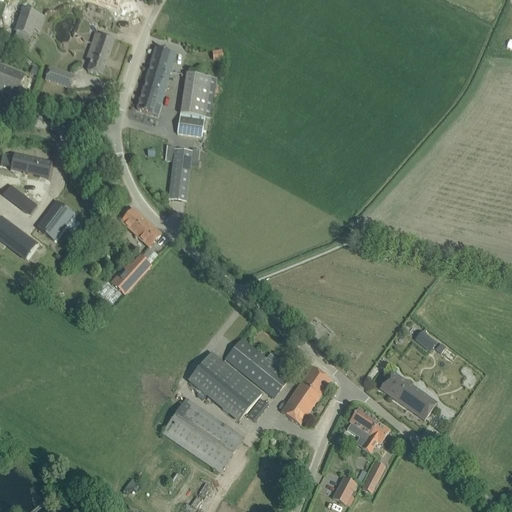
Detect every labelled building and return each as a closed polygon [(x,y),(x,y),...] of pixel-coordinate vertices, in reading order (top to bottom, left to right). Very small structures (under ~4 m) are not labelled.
[(30,38),(38,16),(23,11),(16,32),(30,38)] [(100,23),(91,48),(110,54),(118,30),(100,23)] [(90,47),(82,70),(102,77),(110,54),(91,48),(90,47)] [(156,49),(147,78),(166,84),(175,55),(166,52),(156,49)] [(213,62),(223,61),(222,51),(212,52),(213,62)] [(25,77),(0,67),(0,91),(16,98),(20,89),(25,77)] [(70,90),(75,77),(49,68),(45,81),(70,90)] [(211,120),(217,79),(188,75),(182,115),(203,118),(211,120)] [(138,108),(137,111),(151,115),(155,104),(159,106),(166,84),(147,78),(138,108)] [(201,138),(203,122),(182,119),(180,135),(201,138)] [(191,160),(192,152),(174,150),(173,163),(169,201),(186,203),(191,160)] [(3,155),(0,166),(11,168),(10,172),(11,172),(11,170),(23,173),(23,174),(48,180),(52,163),(51,163),(51,164),(15,155),(14,155),(13,158),(3,155)] [(56,202),(36,229),(54,242),(74,215),(64,208),(56,202)] [(155,243),(161,236),(133,210),(126,217),(121,224),(149,249),(155,243)] [(1,217),(0,218),(0,238),(22,255),(32,242),(37,245),(1,217)] [(124,296),(151,267),(141,258),(131,268),(129,265),(111,284),(124,296)] [(422,333),(416,341),(430,352),(436,344),(422,333)] [(236,348),(226,361),(274,399),(284,387),(290,379),(242,340),(236,348)] [(442,347),(438,353),(442,356),(447,350),(442,347)] [(238,423),(261,395),(212,354),(188,383),(238,423)] [(300,427),(331,382),(311,369),(280,413),(300,427)] [(424,422),(430,414),(436,405),(392,373),(379,390),(424,422)] [(244,439),(236,433),(187,400),(163,435),(220,474),(244,439)] [(255,424),(269,406),(262,401),(248,419),(255,424)] [(379,424),(371,418),(358,410),(348,424),(350,425),(346,431),(365,444),(369,438),(370,439),(379,424)] [(380,445),(390,432),(379,424),(370,439),(369,438),(365,444),(361,449),(369,455),(377,443),(380,445)] [(385,469),(376,464),(362,491),(371,495),(385,469)] [(343,479),(333,500),(346,506),(356,486),(343,479)]
